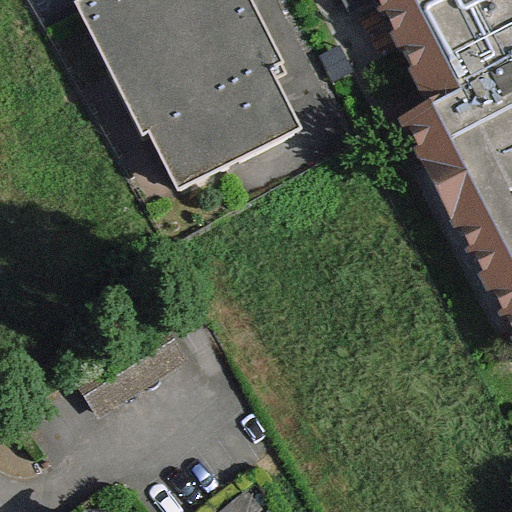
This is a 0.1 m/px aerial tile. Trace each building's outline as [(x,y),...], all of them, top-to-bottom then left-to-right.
[(278,71),(256,27),(246,32),(238,17),(248,12),(242,0),(141,0),(122,10),(117,1),(85,17),(115,77),(121,74),(182,195),(296,137),(266,77),(278,71)] [(446,76),(461,107),(416,130),(434,164),(511,124),(511,0),(384,0),(429,85),(446,76)] [(462,232),(468,229),(511,313),(511,124),(434,164),(428,168),(462,232)] [(80,380),(100,414),(182,360),(161,328),(80,380)] [(247,492),(219,510),(220,511),(253,511),(258,509),(247,492)]
